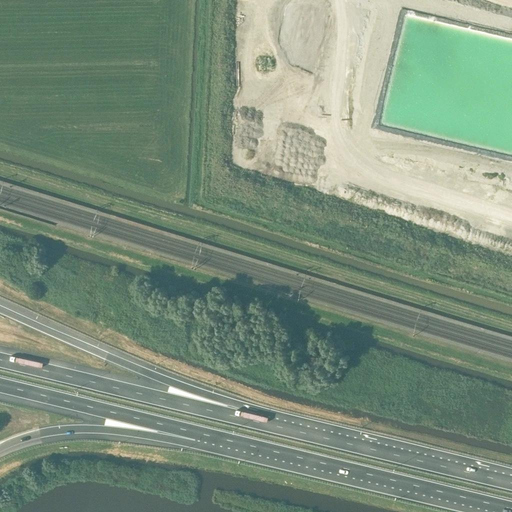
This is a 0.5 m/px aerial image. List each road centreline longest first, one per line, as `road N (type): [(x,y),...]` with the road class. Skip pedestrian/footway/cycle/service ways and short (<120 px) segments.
road 1 (track): [(511,207),(361,159),(339,124),(338,0)]
road 2 (motorway): [(202,433),(511,508)]
road 3 (motorway): [(252,420),(0,308)]
road 4 (motorway): [(511,482),(252,420)]
road 5 (motorway): [(252,420),(0,360)]
road 6 (motorway): [(0,385),(202,433)]
road 7 (motorway): [(0,449),(72,428),(169,438),(202,433)]
